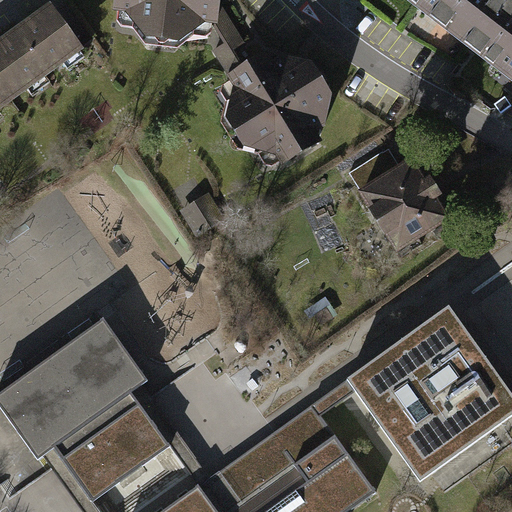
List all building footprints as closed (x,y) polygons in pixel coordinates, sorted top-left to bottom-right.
[(122,0),(122,14),(153,48),(188,52),(221,26),(222,0),(122,0)] [(511,0),(403,0),(511,83),(511,0)] [(0,118),(87,56),(54,11),(0,50),(0,118)] [(319,67),(274,57),(231,85),(231,122),(254,159),(294,169),(328,149),(342,108),(319,67)] [(417,167),(362,199),(398,261),(453,229),(417,167)] [(207,196),(180,211),(196,241),(224,225),(207,196)] [(511,416),(511,395),(449,308),(403,342),(348,381),(421,482),(511,416)] [(148,383),(103,320),(0,394),(0,407),(39,461),(54,450),(132,394),(148,383)] [(340,381),(315,406),(325,416),(350,391),(340,381)] [(132,394),(54,450),(94,506),(172,450),(146,413),(137,400),(132,394)] [(357,511),(377,497),(313,411),(208,488),(175,511),(357,511)]
